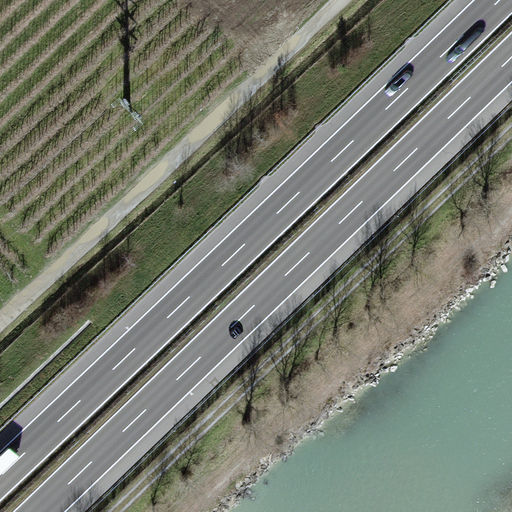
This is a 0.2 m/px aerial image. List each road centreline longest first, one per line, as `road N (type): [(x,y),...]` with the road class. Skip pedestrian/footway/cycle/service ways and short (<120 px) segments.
road 1 (motorway): [(497,0),(0,474)]
road 2 (motorway): [(39,511),(511,57)]
road 3 (track): [(115,511),(511,130)]
road 4 (unclassified): [(0,324),(340,0)]
